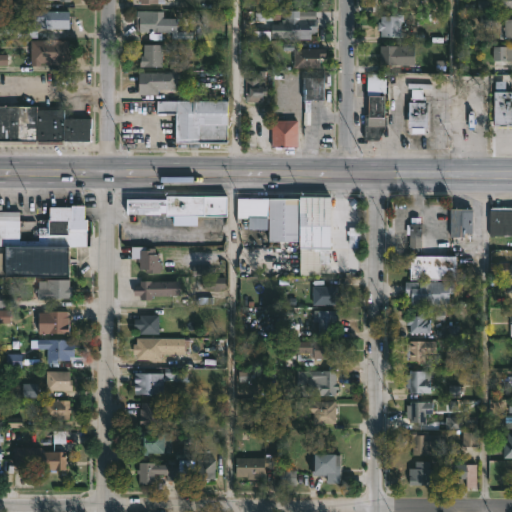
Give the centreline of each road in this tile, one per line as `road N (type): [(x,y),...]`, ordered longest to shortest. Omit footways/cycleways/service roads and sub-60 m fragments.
road 1 (residential): [(511,510),(0,505)]
road 2 (residential): [(103,511),(103,0)]
road 3 (primary): [(347,172),(0,172)]
road 4 (residential): [(372,511),(379,172)]
road 5 (residential): [(347,172),(347,0)]
road 6 (primary): [(511,173),(347,172)]
